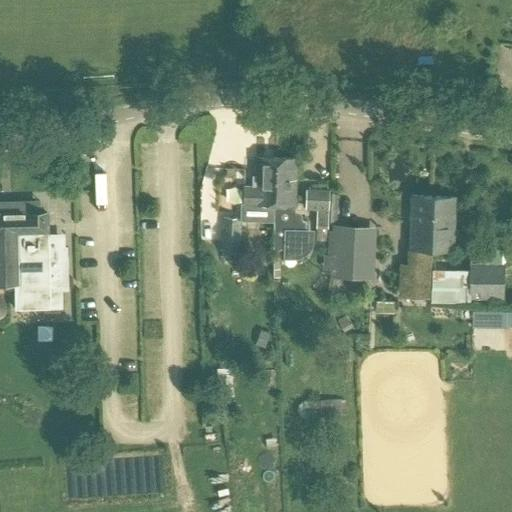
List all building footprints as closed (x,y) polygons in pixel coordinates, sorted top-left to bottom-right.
[(244,187),(244,204),(275,206),(277,159),(257,158),(256,187),(244,187)] [(274,239),(273,251),(284,248),(283,254),(293,254),(295,254),(296,254),(297,253),(299,253),(300,252),(301,252),(302,251),(303,250),(304,249),(305,248),(306,247),(307,246),(307,245),(308,243),(308,242),(308,241),(309,231),(305,231),(305,222),(302,221),(302,219),(302,218),(302,217),(302,216),(301,215),(300,214),(299,213),(298,213),(297,212),(296,212),(295,212),(297,160),(277,159),(275,206),(274,239)] [(304,214),(316,214),(329,215),(329,193),(304,193),(304,214)] [(408,250),(407,264),(431,265),(432,251),(434,251),(435,214),(428,214),(429,196),(411,195),(408,250)] [(429,196),(428,214),(435,214),(434,251),(451,252),(454,197),(435,196),(429,196)] [(341,217),(353,214),(348,200),(336,203),(341,217)] [(68,289),(67,246),(61,247),(61,237),(54,237),(47,237),(47,212),(9,213),(0,212),(0,284),(15,285),(16,308),(62,307),(62,289),(68,289)] [(315,244),(328,244),(329,215),(316,214),(315,244)] [(221,248),(223,248),(223,259),(237,260),(237,249),(240,249),(241,219),(222,217),(221,248)] [(372,231),(335,229),(333,273),(369,275),(372,231)] [(401,264),(400,293),(430,295),(431,265),(407,264),(401,264)] [(470,303),(470,299),(503,300),(504,265),(469,264),(469,271),(432,270),(430,302),(470,303)] [(508,320),(508,300),(476,300),(476,319),(508,320)] [(22,330),(7,334),(12,350),(27,346),(22,330)] [(256,342),(264,345),(267,338),(268,334),(260,331),(257,339),(256,342)]
